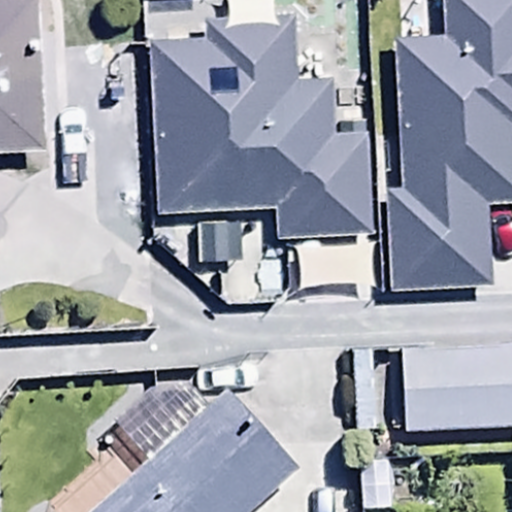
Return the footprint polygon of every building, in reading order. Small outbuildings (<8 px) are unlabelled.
[(34,0),(0,0),(0,161),(43,159),(34,0)] [(511,0),(436,0),(438,45),(391,46),(396,196),(383,197),(386,291),(485,288),(482,205),(511,204),(511,0)] [(200,45),(146,46),(151,220),(269,217),(270,244),(365,241),(362,138),(332,139),(331,89),(291,90),(290,22),(200,25),(200,45)] [(235,229),(208,230),(209,270),(218,270),(219,309),(271,308),(270,254),(236,254),(235,229)] [(511,352),(397,358),(401,441),(511,436),(511,352)] [(250,511),(292,475),(222,397),(200,417),(164,377),(107,427),(142,467),(91,511),(250,511)]
